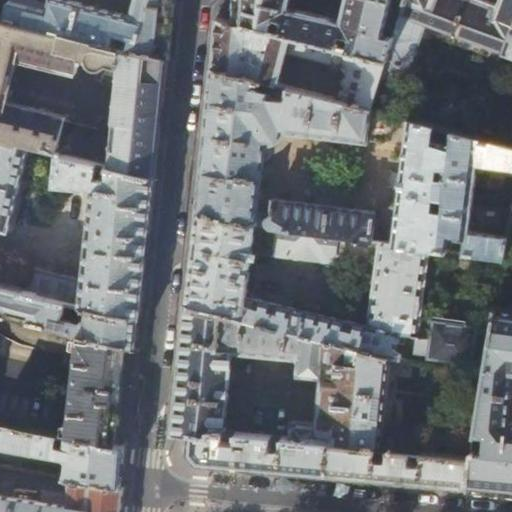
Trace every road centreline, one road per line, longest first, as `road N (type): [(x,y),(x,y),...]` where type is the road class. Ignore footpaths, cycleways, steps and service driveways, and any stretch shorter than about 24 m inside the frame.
road 1 (residential): [(197,0),(148,485)]
road 2 (residential): [(148,485),(425,511)]
